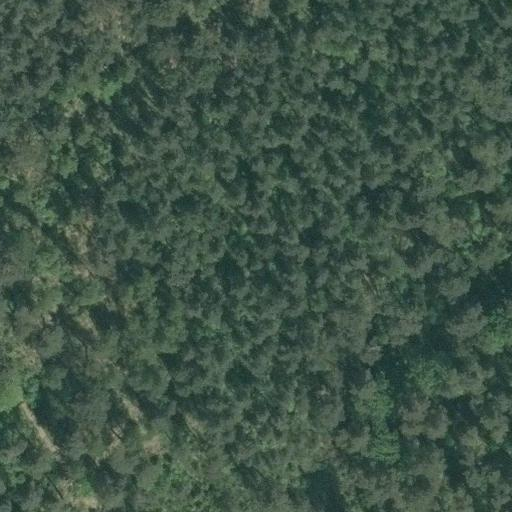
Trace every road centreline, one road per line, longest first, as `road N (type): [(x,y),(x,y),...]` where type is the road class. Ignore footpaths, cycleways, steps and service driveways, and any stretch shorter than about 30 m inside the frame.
road 1 (track): [(183,0),(0,120)]
road 2 (track): [(0,379),(70,477),(28,511)]
